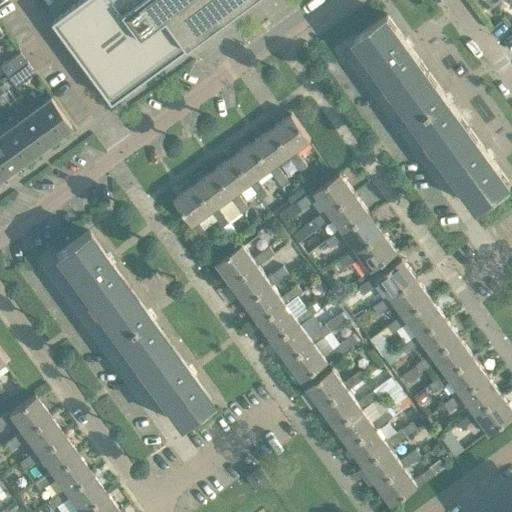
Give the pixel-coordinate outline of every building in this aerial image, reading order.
[(113,99),(248,0),(78,0),(54,18),(113,99)] [(395,94),(428,70),(387,13),(354,37),(395,94)] [(0,64),(7,75),(27,61),(19,50),(0,64)] [(7,75),(15,85),(34,71),(27,61),(7,75)] [(436,151),(469,127),(428,70),(395,94),(436,151)] [(32,108),(53,137),(71,124),(50,96),(32,108)] [(15,121),(35,150),(53,137),(32,108),(15,121)] [(296,149),(309,140),(310,138),(292,112),(270,128),(289,154),(300,171),(308,165),(296,149)] [(0,138),(18,163),(35,150),(15,121),(10,115),(0,122),(0,138)] [(469,127),(436,151),(477,207),(510,183),(469,127)] [(289,154),(270,128),(250,142),(269,168),(280,185),(288,179),(276,163),(289,154)] [(0,175),(0,176),(18,163),(0,138),(0,175)] [(269,168),(250,142),(231,156),(250,182),(262,198),(268,193),(257,177),(269,168)] [(250,182),(231,156),(211,170),(230,196),(242,212),(248,207),(237,191),(250,182)] [(230,196),(211,170),(192,184),(210,209),(222,226),(229,221),(218,204),(230,196)] [(340,171),(335,175),(314,190),(313,188),(297,200),(301,207),(318,196),(327,208),(353,189),(340,171)] [(210,209),(192,184),(173,198),(191,223),(191,224),(202,240),(210,235),(198,218),(210,209)] [(341,227),(367,208),(353,189),(327,208),(311,220),(316,227),(332,215),(341,227)] [(298,212),(292,203),(279,213),(285,221),(298,212)] [(355,247),(381,228),(367,208),(341,227),(325,239),(330,246),(346,234),(355,247)] [(311,220),(298,229),(303,236),(316,227),(311,220)] [(360,254),(371,269),(397,250),(381,228),(355,247),(339,258),(344,265),(360,254)] [(96,310),(129,286),(88,229),(55,253),(96,310)] [(242,242),(217,260),(216,261),(232,282),(257,264),(274,252),(269,244),(252,257),(242,242)] [(389,293),(415,274),(402,256),(376,275),(375,273),(359,285),(364,292),(379,281),(389,293)] [(257,264),(232,282),(246,302),(271,283),(288,271),(283,264),(267,276),(257,264)] [(402,312),(429,293),(415,274),(389,293),(373,305),(377,311),(393,300),(402,312)] [(271,283),(246,302),(260,322),(286,303),(303,291),(298,284),(281,296),(271,283)] [(137,366),(170,342),(129,286),(96,310),(137,366)] [(417,332),(443,313),(429,293),(402,312),(387,324),(392,331),(408,319),(417,332)] [(286,303),(260,322),(274,341),(300,322),(317,310),(312,303),(295,315),(286,303)] [(431,352),(458,333),(443,313),(417,332),(401,343),(406,351),(422,339),(431,352)] [(300,322),(274,341),(288,360),(315,341),(331,330),(326,323),(309,335),(300,322)] [(353,333),(340,343),(344,349),(358,339),(353,333)] [(446,371),(471,352),(458,333),(431,352),(415,363),(420,370),(436,358),(446,371)] [(315,341),(288,360),(301,378),(326,360),(327,361),(344,349),(340,342),(324,354),(315,341)] [(170,342),(137,366),(179,423),(212,399),(170,342)] [(485,371),(471,352),(446,371),(429,382),(434,389),(450,378),(459,390),(485,371)] [(322,407),(348,388),(364,376),(359,369),(343,381),(333,366),(306,385),(322,407)] [(464,397),(474,410),(500,391),(485,371),(459,390),(444,402),(444,403),(427,415),(432,422),(449,409),(464,397)] [(392,375),(373,388),(379,396),(388,389),(399,381),(394,374),(392,375)] [(348,388),(322,407),(337,427),(363,408),(379,396),(373,388),(357,400),(348,388)] [(478,417),(487,428),(489,431),(511,414),(511,407),(500,391),(474,410),(458,421),(463,428),(478,417)] [(34,393),(29,397),(9,412),(7,410),(0,414),(0,426),(12,418),(21,430),(47,411),(34,393)] [(363,408),(337,427),(351,446),(377,428),(393,415),(388,408),(371,420),(363,408)] [(35,449),(61,430),(47,411),(21,430),(5,441),(10,449),(26,438),(35,449)] [(377,428),(351,446),(365,465),(391,447),(407,435),(402,428),(385,439),(377,428)] [(441,435),(448,444),(457,438),(450,428),(441,435)] [(49,469),(75,450),(61,430),(35,449),(19,461),(24,468),(40,457),(49,469)] [(391,447),(365,465),(378,484),(405,465),(421,454),(416,447),(400,459),(391,447)] [(63,488),(89,469),(75,450),(49,469),(33,480),(39,488),(54,476),(63,488)] [(405,465),(378,484),(391,502),(417,484),(418,485),(435,473),(430,466),(414,478),(405,465)] [(260,466),(256,469),(248,475),(257,488),(269,479),(260,466)] [(77,507),(103,488),(89,469),(63,488),(47,499),(52,506),(68,495),(77,507)] [(116,511),(119,510),(103,488),(77,507),(70,511),(116,511)]
